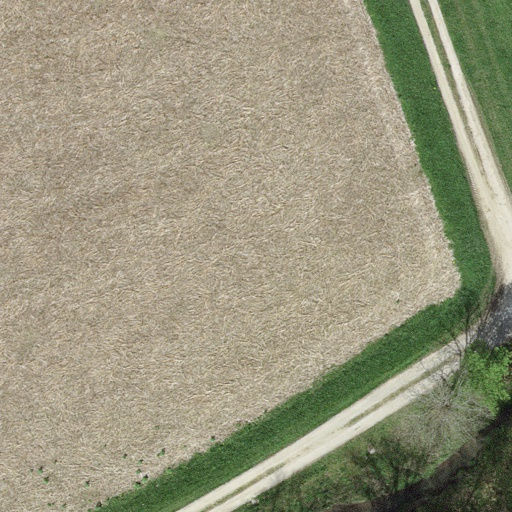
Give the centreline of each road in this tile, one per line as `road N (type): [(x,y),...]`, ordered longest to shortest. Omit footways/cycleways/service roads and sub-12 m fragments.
road 1 (track): [(511,321),(199,511)]
road 2 (track): [(511,247),(482,195),(417,0)]
